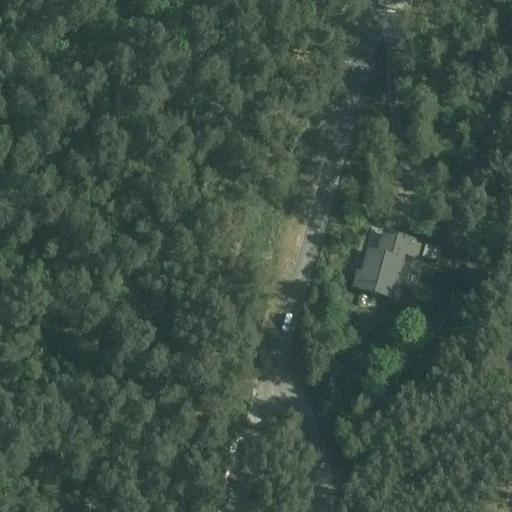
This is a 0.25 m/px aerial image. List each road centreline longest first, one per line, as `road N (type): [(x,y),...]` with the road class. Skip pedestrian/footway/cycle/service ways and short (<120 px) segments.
road 1 (track): [(406,227),(389,0)]
road 2 (track): [(276,365),(233,511)]
